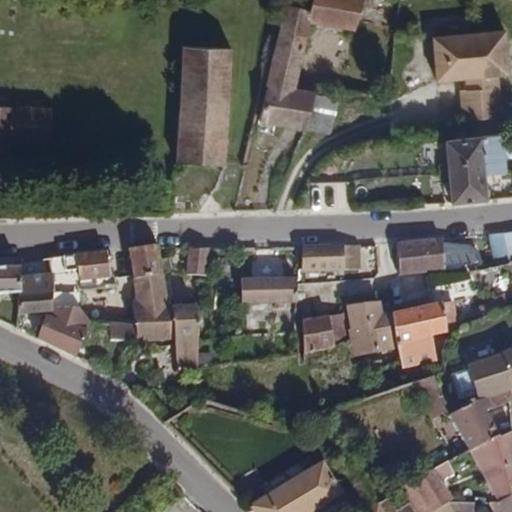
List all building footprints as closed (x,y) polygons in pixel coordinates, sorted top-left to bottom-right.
[(299,100),(317,32),(364,44),(376,5),(366,2),(359,0),(318,0),(318,2),(302,0),(287,13),(284,24),(289,25),(261,124),(309,134),(320,104),(299,100)] [(508,36),(457,38),(435,38),(437,82),(451,82),(460,81),(478,80),(478,93),(460,94),(460,123),(501,122),(499,79),(509,79),(508,36)] [(236,157),(242,47),(192,46),(186,157),(236,157)] [(478,93),(478,80),(460,81),(460,94),(478,93)] [(61,127),(62,101),(0,99),(0,138),(27,139),(27,127),(61,127)] [(346,134),(353,112),(320,104),(309,134),(334,138),(336,132),(346,134)] [(504,170),(502,144),(448,149),(449,166),(484,164),(484,171),(504,170)] [(486,179),(504,178),(504,170),(484,171),(484,164),(449,166),(453,207),(488,206),(486,179)] [(349,181),(310,182),(311,209),(349,208),(349,181)] [(511,266),(511,250),(511,239),(493,240),(493,268),(511,266)] [(448,257),(448,245),(405,249),(408,276),(427,275),(470,271),(469,255),(448,257)] [(155,275),(155,251),(128,254),(129,274),(155,275)] [(206,278),(211,251),(192,251),(187,277),(206,278)] [(347,277),(346,252),(304,252),(305,276),(347,277)] [(362,277),(360,252),(346,252),(347,277),(362,277)] [(107,284),(106,257),(64,262),(65,277),(76,276),(77,287),(107,284)] [(20,283),(19,269),(0,269),(0,295),(20,295),(20,283)] [(177,341),(178,309),(153,309),(155,275),(129,274),(129,283),(122,283),(124,324),(91,324),(85,338),(85,342),(93,341),(177,341)] [(52,316),(48,280),(20,283),(20,295),(21,319),(52,316)] [(289,307),(301,284),(242,285),(243,309),(289,307)] [(451,334),(446,305),(395,321),(395,327),(400,349),(451,334)] [(395,327),(395,321),(394,308),(353,318),(357,337),(361,335),(366,359),(400,349),(395,327)] [(197,377),(201,310),(178,309),(177,341),(177,377),(197,377)] [(85,338),(53,319),(36,343),(75,364),(81,350),(85,342),(85,338)] [(349,340),(343,319),(301,328),(306,357),(329,349),(349,340)] [(366,359),(361,335),(357,337),(361,360),(366,359)] [(89,352),(93,341),(85,342),(81,350),(89,352)] [(511,359),(508,362),(476,372),(488,406),(511,397),(511,359)] [(460,403),(476,398),(468,372),(452,377),(460,403)] [(452,419),(433,386),(416,391),(436,426),(452,419)] [(507,445),(492,415),(511,407),(511,397),(488,406),(452,419),(475,461),(507,445)] [(511,511),(511,443),(507,445),(475,461),(502,511),(511,511)] [(262,511),(322,511),(346,498),(350,495),(334,465),(259,508),(262,511)] [(447,495),(463,488),(455,470),(420,484),(432,511),(450,511),(455,510),(447,495)] [(432,511),(420,484),(404,490),(413,511),(432,511)]
